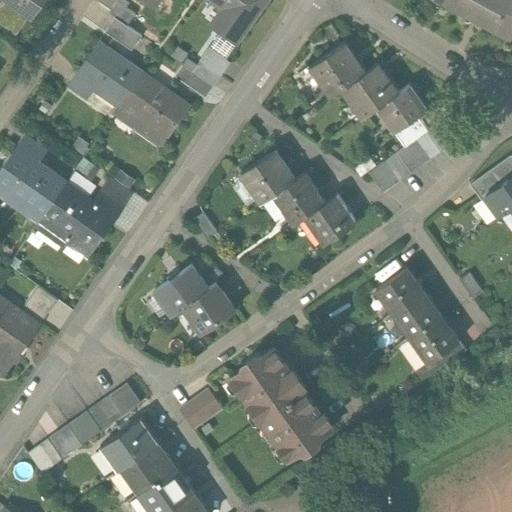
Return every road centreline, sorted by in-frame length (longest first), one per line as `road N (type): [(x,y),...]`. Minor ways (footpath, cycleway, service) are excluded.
road 1 (residential): [(511,104),(477,156),(408,220),(187,376),(137,367),(83,327)]
road 2 (residential): [(83,327),(315,0)]
road 3 (residential): [(511,104),(346,0)]
road 4 (residential): [(0,447),(83,327)]
